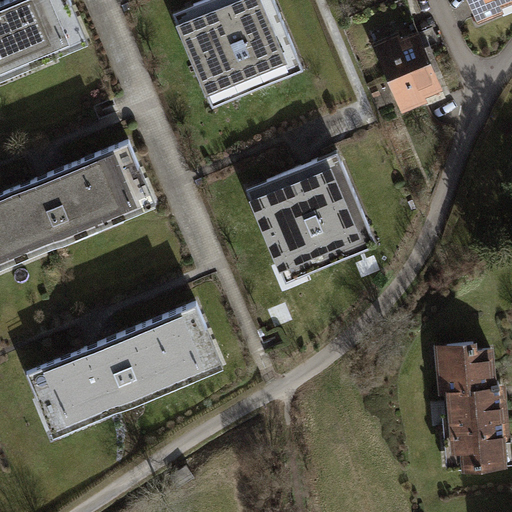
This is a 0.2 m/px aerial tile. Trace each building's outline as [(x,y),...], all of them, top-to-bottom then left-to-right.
[(90,0),(0,0),(0,85),(108,47),(90,0)] [(283,0),(184,0),(176,3),(212,97),(306,60),(283,0)] [(476,0),(481,10),(501,0),(476,0)] [(424,30),(378,51),(406,110),(451,89),(424,30)] [(144,131),(0,181),(0,271),(173,211),(144,131)] [(347,150),(252,187),(288,280),(383,244),(347,150)] [(210,291),(11,361),(40,442),(238,372),(210,291)] [(481,335),(440,337),(442,379),(448,379),(453,465),(511,461),(511,437),(510,393),(509,379),(500,379),(498,342),(481,343),(481,335)]
